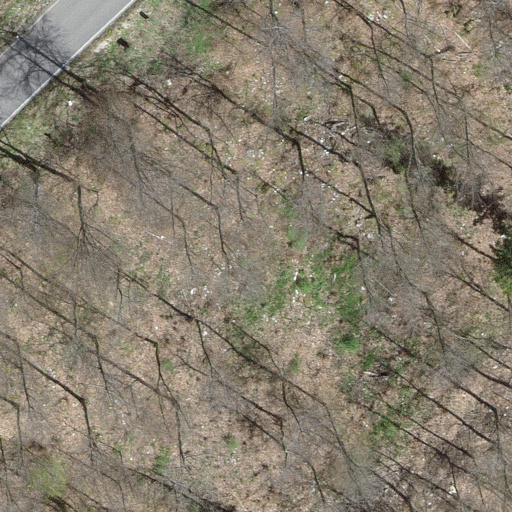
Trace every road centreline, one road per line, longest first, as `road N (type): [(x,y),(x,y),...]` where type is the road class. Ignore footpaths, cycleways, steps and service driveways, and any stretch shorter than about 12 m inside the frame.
road 1 (track): [(511,327),(450,373),(373,486),(335,511)]
road 2 (tertiary): [(99,0),(0,96)]
